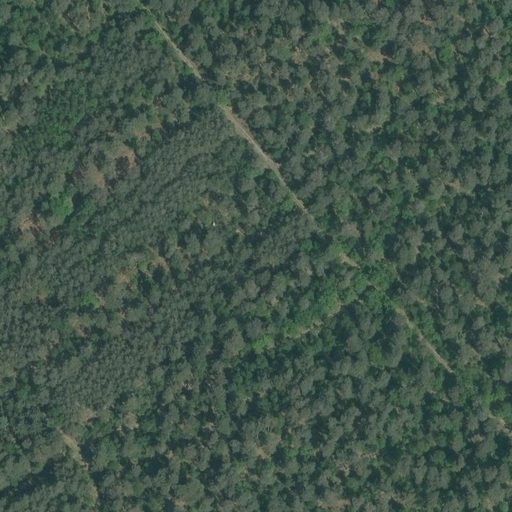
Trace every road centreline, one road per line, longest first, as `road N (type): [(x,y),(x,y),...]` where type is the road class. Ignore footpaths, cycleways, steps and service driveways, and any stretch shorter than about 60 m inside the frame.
road 1 (track): [(68,451),(372,281)]
road 2 (track): [(277,168),(136,0)]
road 3 (track): [(372,281),(486,406)]
road 4 (track): [(372,281),(277,168)]
